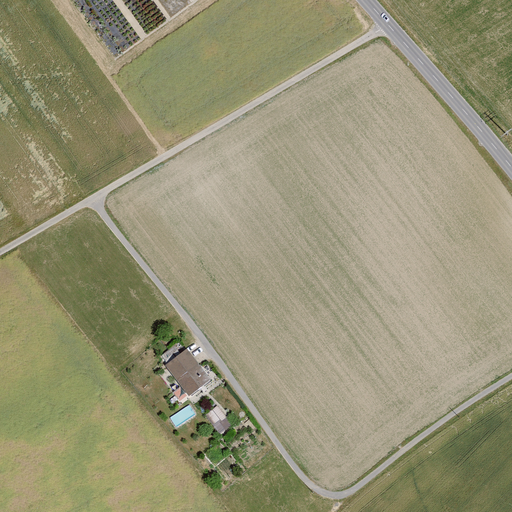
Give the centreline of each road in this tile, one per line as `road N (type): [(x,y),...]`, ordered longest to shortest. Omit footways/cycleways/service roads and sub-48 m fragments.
road 1 (track): [(90,198),(291,462),(325,493),(355,488),(511,375)]
road 2 (track): [(387,24),(0,252)]
road 3 (tertiary): [(366,0),(511,167)]
